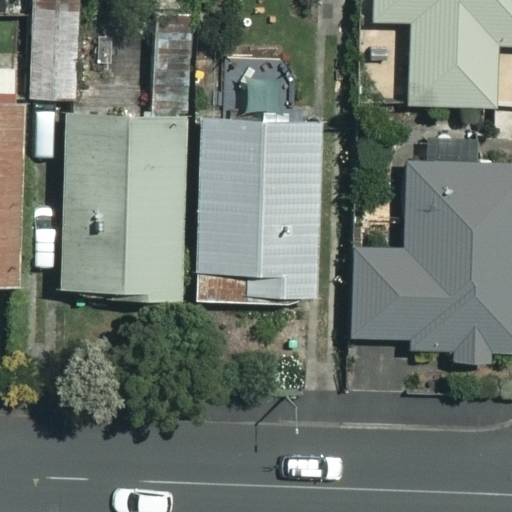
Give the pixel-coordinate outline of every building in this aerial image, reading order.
[(21,0),(0,0),(0,14),(21,15),(21,0)] [(34,0),(29,87),(81,91),(87,0),(34,0)] [(511,0),(373,0),(373,21),(414,23),(412,107),(511,109),(511,0)] [(0,103),(0,288),(19,290),(30,105),(0,103)] [(72,107),(62,284),(178,291),(188,113),(72,107)] [(204,113),(199,291),(320,294),(325,117),(204,113)] [(359,237),(355,330),(417,333),(417,348),(511,351),(511,161),(410,157),(406,239),(359,237)]
